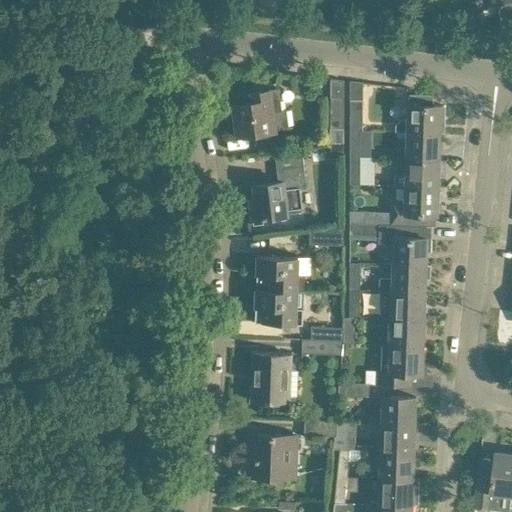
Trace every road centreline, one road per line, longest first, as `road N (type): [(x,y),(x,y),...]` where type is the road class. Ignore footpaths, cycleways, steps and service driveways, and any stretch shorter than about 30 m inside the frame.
road 1 (unclassified): [(169,511),(181,387),(182,74),(189,53)]
road 2 (residential): [(469,400),(497,75)]
road 3 (residential): [(497,75),(231,38),(189,53)]
road 4 (residential): [(443,511),(447,418),(469,400)]
